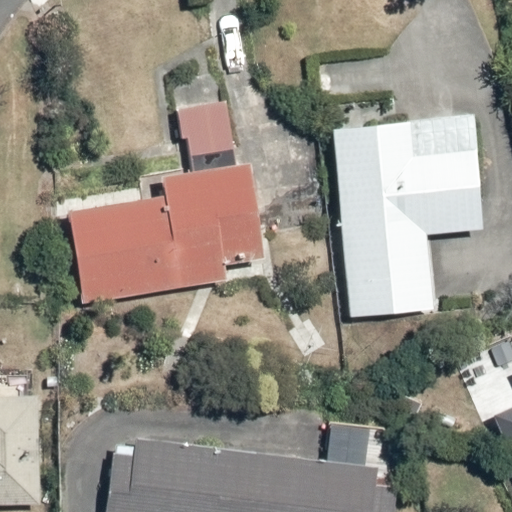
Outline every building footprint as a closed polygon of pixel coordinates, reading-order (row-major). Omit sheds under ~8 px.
[(395,55),(311,55),(311,98),(395,98),(395,55)] [(144,193),(73,204),(87,303),(236,279),(231,251),(273,244),(258,158),(241,161),(231,99),(179,108),(184,139),(194,138),(200,169),(142,180),(144,193)] [(478,114),(338,124),(352,319),(439,313),(433,232),(486,228),(478,114)] [(0,504),(44,505),(43,396),(0,396),(0,504)] [(511,409),(499,415),(511,443),(511,409)] [(387,473),(121,437),(110,511),(401,511),(404,488),(385,486),(387,473)]
